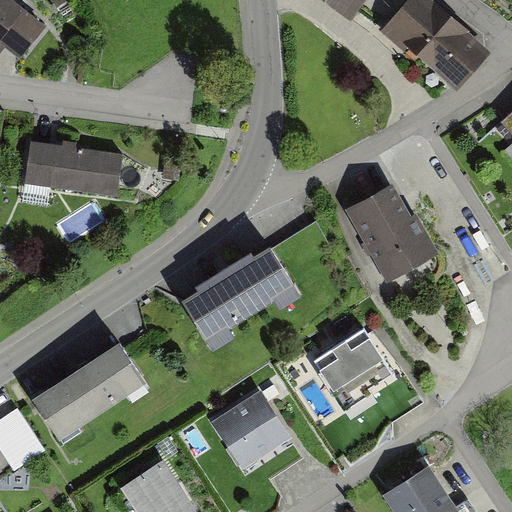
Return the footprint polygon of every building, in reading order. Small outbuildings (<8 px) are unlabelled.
[(47,27),(12,0),(0,0),(0,54),(1,55),(6,49),(20,60),(47,27)] [(370,0),(318,0),(352,25),(370,0)] [(452,19),(430,0),(409,0),(385,28),(419,57),(452,19)] [(458,91),(491,53),(452,19),(419,57),(458,91)] [(511,108),(501,119),(511,130),(511,108)] [(124,149),(32,137),(26,181),(118,194),(124,149)] [(394,178),(346,206),(387,278),(436,250),(394,178)] [(28,186),(26,199),(51,203),(53,189),(28,186)] [(199,282),(182,292),(183,294),(206,330),(208,334),(231,320),(273,294),(297,280),(294,276),(272,240),(270,236),(255,245),(252,241),(196,276),(199,282)] [(371,323),(319,357),(349,402),(401,369),(371,323)] [(118,333),(33,391),(61,433),(147,375),(118,333)] [(262,385),(213,418),(245,464),(293,432),(262,385)] [(0,445),(18,472),(50,451),(21,408),(0,422),(0,445)] [(165,455),(123,481),(143,511),(188,511),(198,506),(165,455)] [(430,458),(383,489),(398,511),(448,511),(461,504),(430,458)]
